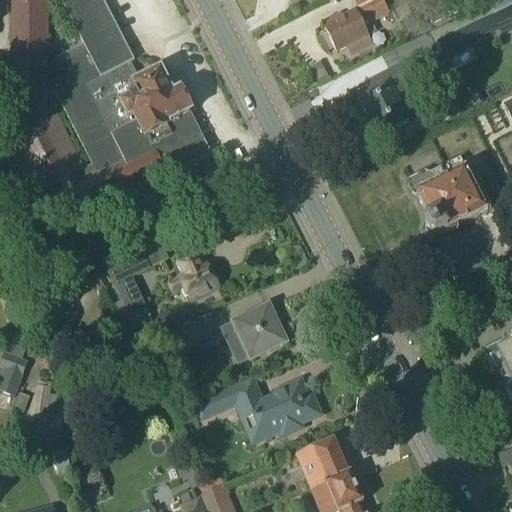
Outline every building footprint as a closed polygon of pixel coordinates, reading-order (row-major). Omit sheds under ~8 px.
[(139,82),(130,65),(136,61),(104,0),(11,0),(11,129),(16,139),(5,144),(38,209),(48,204),(59,226),(164,173),(167,179),(210,157),(190,116),(189,114),(190,113),(192,107),(187,97),(181,94),(180,95),(179,93),(172,96),(160,72),(139,82)] [(344,22),(324,32),(336,56),(373,37),(365,22),(391,9),(385,0),(352,0),(359,12),(355,14),(355,13),(342,19),(344,22)] [(461,14),(455,2),(451,5),(448,0),(432,0),(435,4),(424,9),(433,28),(461,14)] [(511,32),(511,15),(504,0),(448,27),(459,50),(497,31),(500,39),(511,32)] [(145,3),(133,7),(151,50),(162,46),(145,3)] [(413,22),(411,16),(401,21),(409,36),(418,31),(413,22)] [(318,63),(307,68),(316,86),(327,80),(318,63)] [(406,125),(392,96),(407,88),(398,68),(363,85),(368,95),(356,101),(375,140),(406,125)] [(511,126),(511,125),(511,101),(502,106),(511,126)] [(408,183),(407,187),(413,199),(416,197),(428,223),(426,224),(424,230),(429,239),(435,241),(499,209),(487,185),(474,192),(459,162),(429,177),(425,175),(408,183)] [(4,201),(0,202),(0,227),(10,226),(4,201)] [(185,276),(167,286),(173,297),(183,291),(190,304),(218,289),(206,267),(201,269),(195,257),(179,265),(185,276)] [(143,258),(109,275),(129,320),(146,312),(131,280),(149,271),(143,258)] [(268,310),(233,327),(250,363),(286,346),(268,310)] [(483,369),(483,371),(484,374),(484,376),(486,377),(488,379),(490,380),(492,380),(497,378),(498,381),(497,384),(498,386),(499,389),(502,390),(505,394),(502,396),(508,407),(511,405),(511,338),(502,343),(504,346),(487,355),(490,362),(487,363),(485,365),(483,369)] [(3,357),(0,365),(0,383),(1,384),(0,386),(0,393),(14,398),(26,365),(3,357)] [(37,389),(33,420),(52,423),(55,399),(48,398),(49,385),(38,384),(37,389)] [(253,384),(196,409),(202,423),(235,409),(252,448),(280,436),(282,440),(302,431),(300,427),(321,419),(312,399),(308,400),(301,384),(274,396),(272,400),(273,402),(270,404),(266,402),(262,404),(253,384)] [(334,442),(296,458),(318,511),(363,511),(362,507),(363,506),(361,500),(367,497),(360,480),(354,483),(351,476),(349,477),(334,442)] [(199,477),(188,481),(197,500),(195,501),(197,505),(198,504),(201,511),(233,511),(220,483),(205,490),(199,477)]
